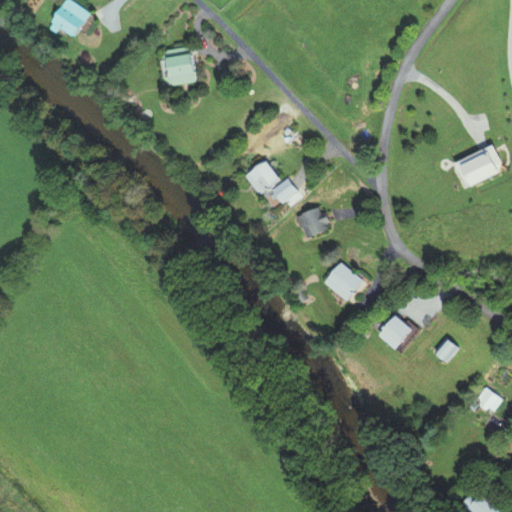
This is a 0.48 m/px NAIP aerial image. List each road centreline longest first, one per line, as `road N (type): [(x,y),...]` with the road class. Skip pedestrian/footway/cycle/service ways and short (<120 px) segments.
road 1 (residential): [(511,323),(412,259),(393,238),(384,209),(382,152),(393,98),(450,0)]
road 2 (residential): [(196,0),(381,185)]
